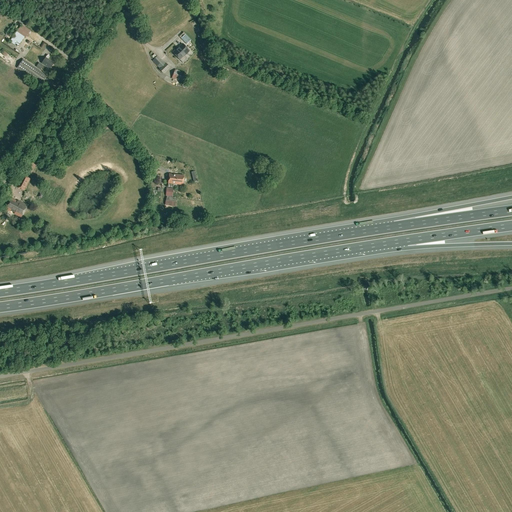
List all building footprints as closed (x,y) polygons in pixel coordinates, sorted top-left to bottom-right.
[(26,36),(31,30),(23,24),(18,30),(26,36)] [(19,46),(25,36),(17,31),(11,41),(19,46)] [(178,47),(173,52),(180,60),(182,63),(186,59),(184,56),(189,51),(182,44),(178,48),(178,47)] [(50,69),(54,63),(48,59),(50,56),(47,55),(45,57),(46,57),(42,63),(50,69)] [(23,59),(17,68),(41,84),(47,76),(23,59)] [(160,60),(156,64),(160,68),(159,69),(163,73),(169,67),(166,63),(164,64),(160,60)] [(183,82),(186,74),(175,69),(172,77),(183,82)] [(26,161),(35,166),(39,159),(30,154),(26,161)] [(183,185),(184,175),(169,174),(168,183),(183,185)] [(24,190),(30,178),(23,175),(16,187),(24,190)] [(21,218),(27,206),(20,202),(11,198),(5,208),(14,213),(14,214),(21,218)]
